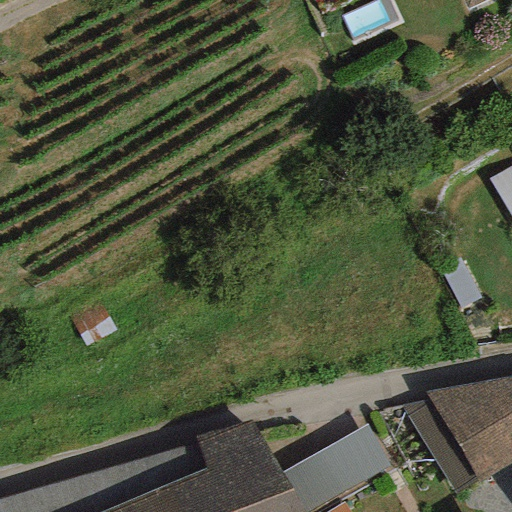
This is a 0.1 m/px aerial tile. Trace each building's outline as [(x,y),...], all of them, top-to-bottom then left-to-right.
[(511,220),(511,166),(488,181),(511,220)] [(461,310),(479,300),(458,260),(440,269),(461,310)] [(511,461),(511,376),(423,393),(426,400),(400,407),(453,494),(475,480),(477,483),(511,461)] [(303,511),(280,475),(249,423),(194,437),(204,469),(100,511),(303,511)] [(364,426),(280,475),(303,511),(312,511),(387,467),(364,426)]
